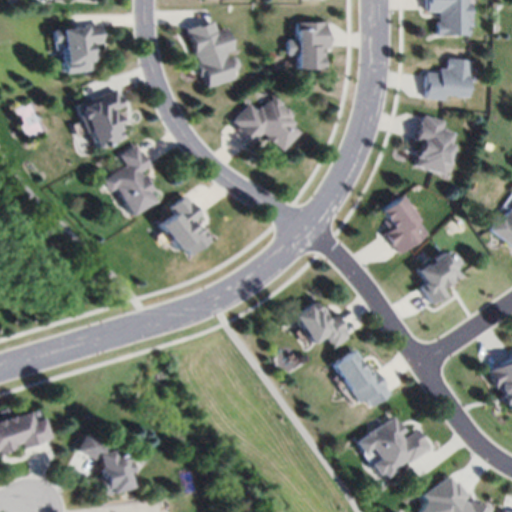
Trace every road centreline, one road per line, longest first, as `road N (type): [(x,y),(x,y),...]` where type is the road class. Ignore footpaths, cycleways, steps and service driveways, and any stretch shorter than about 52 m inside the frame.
road 1 (residential): [(511,466),(493,461),(364,288),(307,234),(223,177),(173,126),(150,75),(142,0)]
road 2 (tertiary): [(0,372),(215,306),(307,234),(355,153),(369,85),(369,0)]
